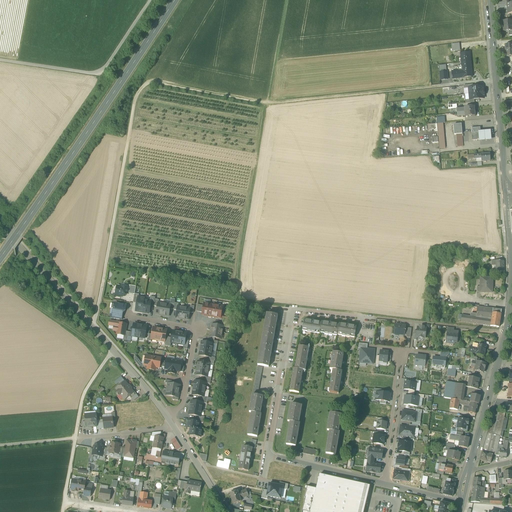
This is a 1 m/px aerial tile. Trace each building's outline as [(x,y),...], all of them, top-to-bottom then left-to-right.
[(460,54),(461,63),(470,62),(469,53),(460,54)] [(472,77),(470,62),(461,63),(462,66),(458,67),(458,71),(458,72),(452,73),(452,77),(452,78),(452,79),(462,78),(472,77)] [(439,73),(440,80),(448,79),(447,72),(439,73)] [(445,148),(443,123),(437,124),(438,132),(439,149),(445,148)] [(437,124),(427,125),(428,131),(434,130),(434,132),(438,132),(437,124)] [(453,125),(454,135),(456,135),(462,134),(461,125),(455,125),(453,125)] [(471,128),(472,141),(479,140),(480,140),(480,133),(480,128),(471,128)] [(491,130),(478,131),(478,142),(491,141),(491,130)] [(481,162),(490,161),(489,154),(481,154),(468,155),(468,159),(474,159),(476,159),(481,158),(481,162)] [(492,272),(504,272),(503,261),(492,261),(492,266),(496,265),(496,269),(492,269),(492,272)] [(480,293),(492,293),(492,288),(491,288),(491,284),(492,284),(493,278),(480,278),(480,287),(480,293)] [(127,293),(134,295),(134,294),(136,286),(129,285),(128,288),(127,293)] [(115,296),(120,297),(121,296),(123,297),(127,294),(127,293),(128,288),(118,286),(117,287),(117,290),(116,291),(115,295),(115,296)] [(140,311),(142,312),(144,300),(145,299),(138,297),(137,303),(135,311),(140,312),(140,311)] [(149,301),(144,300),(142,312),(145,312),(146,313),(149,314),(150,306),(151,301),(149,301)] [(159,315),(162,316),(164,304),(158,303),(157,307),(156,314),(159,315)] [(115,304),(114,309),(112,309),(111,314),(113,315),(118,316),(120,316),(122,317),(123,311),(125,309),(126,306),(115,304)] [(170,305),(164,304),(162,316),(165,316),(168,316),(170,309),(170,305)] [(205,316),(208,316),(210,305),(204,304),(203,306),(202,313),(202,315),(205,315),(205,316)] [(216,306),(210,305),(208,316),(208,317),(208,316),(211,316),(211,317),(214,318),(216,306)] [(179,319),(182,319),(184,308),(178,307),(178,306),(177,310),(176,318),(179,318),(179,319)] [(217,318),(220,318),(222,307),(216,306),(214,318),(217,318)] [(490,309),(477,307),(476,314),(476,317),(487,319),(488,310),(489,310),(490,309)] [(190,309),(184,308),(182,319),(185,320),(185,319),(188,320),(189,313),(190,309)] [(490,326),(499,328),(501,310),(493,309),(490,309),(490,310),(489,310),(488,310),(487,319),(491,319),(490,326)] [(267,314),(264,331),(275,333),(278,316),(267,314)] [(476,317),(472,317),(472,320),(471,323),(471,324),(490,326),(491,319),(487,319),(476,317)] [(222,320),(221,323),(221,326),(223,327),(230,328),(230,325),(231,321),(222,320)] [(337,335),(354,338),(356,327),(339,324),(339,325),(322,322),(321,323),(304,320),(302,331),(319,334),(320,333),(337,336),(337,335)] [(113,331),(117,331),(119,324),(119,323),(109,321),(109,325),(114,326),(113,330),(113,331)] [(126,325),(119,324),(117,331),(117,334),(124,336),(125,331),(126,325)] [(132,336),(138,337),(140,326),(137,325),(134,324),(132,333),(132,336)] [(211,328),(210,331),(222,333),(223,327),(221,326),(212,325),(211,328)] [(404,335),(404,334),(405,328),(405,326),(395,325),(394,334),(395,334),(396,335),(398,336),(400,335),(404,335)] [(143,326),(140,326),(138,337),(145,339),(145,334),(147,326),(143,326)] [(423,338),(425,338),(426,329),(424,328),(424,327),(420,327),(420,328),(417,328),(417,331),(416,337),(423,338)] [(151,339),(158,341),(160,329),(157,329),(157,328),(153,328),(152,334),(151,339)] [(163,330),(160,329),(158,341),(164,342),(165,342),(166,337),(167,330),(163,329),(163,330)] [(171,343),(177,344),(179,333),(177,332),(173,331),(171,338),(171,343)] [(221,339),(222,333),(210,331),(210,334),(210,337),(215,338),(221,339)] [(264,331),(261,348),(272,350),(275,333),(264,331)] [(446,342),(454,343),(457,343),(458,332),(453,331),(453,334),(447,333),(446,342)] [(182,333),(179,333),(177,344),(184,345),(185,340),(186,333),(183,333),(182,333)] [(201,342),(200,349),(212,351),(213,344),(208,343),(201,342)] [(477,348),(477,350),(476,354),(484,356),(486,346),(478,345),(477,348)] [(289,391),(299,393),(303,371),(304,371),(308,348),(299,347),(295,369),(293,369),(289,391)] [(269,367),(272,350),(261,348),(258,365),(269,367)] [(211,357),(212,351),(200,349),(199,356),(206,357),(211,358),(211,357)] [(366,363),(372,364),(374,350),(367,349),(361,349),(359,362),(360,363),(360,361),(366,362),(366,363)] [(388,352),(380,351),(379,356),(379,361),(383,361),(383,362),(387,363),(388,357),(388,353),(388,352)] [(329,392),(338,394),(342,371),(341,371),(344,354),(333,352),(330,370),(333,370),(329,392)] [(416,355),(415,365),(425,366),(425,361),(426,356),(416,355)] [(148,369),(151,370),(153,357),(146,356),(146,357),(145,364),(144,366),(148,366),(148,369)] [(134,361),(140,367),(143,365),(142,363),(138,359),(137,360),(135,357),(134,361)] [(161,358),(153,357),(151,370),(154,370),(155,367),(159,368),(160,363),(161,358)] [(440,358),(433,358),(432,367),(436,368),(436,365),(441,366),(441,368),(445,369),(446,359),(440,358)] [(169,373),(172,374),(174,361),(167,359),(166,364),(165,369),(169,370),(169,373)] [(181,362),(174,361),(172,374),(175,374),(176,371),(180,372),(181,366),(181,362)] [(198,361),(197,368),(208,370),(210,364),(210,363),(205,363),(198,361)] [(477,362),(477,363),(475,368),(474,371),(483,373),(484,369),(486,364),(477,362)] [(253,394),(258,395),(263,368),(257,367),(253,394)] [(207,377),(208,370),(197,368),(195,375),(202,376),(207,377)] [(123,380),(121,377),(114,382),(116,385),(119,383),(123,380)] [(479,379),(470,377),(469,382),(468,388),(476,389),(477,383),(478,384),(479,379)] [(194,385),(194,388),(205,390),(206,383),(201,382),(194,381),(194,385)] [(124,398),(125,399),(129,396),(133,393),(133,392),(131,390),(131,388),(129,386),(127,386),(125,382),(120,386),(116,389),(118,391),(117,391),(117,393),(118,395),(120,395),(120,394),(124,398)] [(404,389),(408,390),(414,391),(415,389),(416,385),(415,385),(415,383),(409,383),(405,382),(404,389)] [(451,399),(453,399),(456,384),(446,382),(444,398),(451,399)] [(465,385),(456,384),(453,399),(459,400),(463,401),(463,398),(465,385)] [(204,397),(205,390),(194,388),(193,391),(192,395),(199,396),(204,397)] [(178,394),(178,391),(167,389),(166,395),(173,397),(178,398),(178,397),(178,394)] [(129,396),(133,401),(134,401),(138,397),(134,392),(133,392),(133,393),(129,396)] [(389,402),(390,394),(382,393),(376,392),(375,400),(380,401),(386,401),(389,402)] [(472,394),(470,399),(470,402),(478,404),(480,396),(472,394)] [(249,412),(252,413),(260,414),(263,397),(252,395),(249,412)] [(405,396),(403,405),(406,405),(408,405),(417,406),(418,398),(416,397),(405,396)] [(457,410),(458,404),(459,400),(453,399),(451,399),(449,409),(457,410)] [(191,405),(190,408),(202,410),(203,403),(198,402),(191,401),(190,405),(191,405)] [(476,414),(478,404),(470,402),(469,406),(468,412),(476,414)] [(287,421),(290,422),(298,423),(301,406),(290,404),(287,421)] [(380,407),(375,406),(374,414),(387,416),(388,408),(380,407)] [(200,416),(202,410),(190,408),(190,411),(189,411),(189,415),(196,416),(200,417),(200,416)] [(403,411),(401,420),(412,422),(415,422),(416,413),(417,412),(416,412),(403,411)] [(493,412),(487,433),(491,434),(500,437),(504,418),(505,413),(493,412)] [(261,414),(260,414),(252,413),(248,435),(257,437),(261,414)] [(327,430),(329,431),(338,432),(341,415),(330,413),(327,430)] [(104,423),(104,429),(113,428),(113,422),(112,418),(103,419),(104,423)] [(458,419),(457,428),(457,429),(463,430),(465,430),(466,425),(467,425),(468,425),(469,420),(467,420),(458,419)] [(186,428),(190,428),(202,430),(198,429),(199,423),(194,422),(188,420),(186,428)] [(383,422),(377,421),(377,422),(376,427),(376,429),(385,430),(387,422),(383,422)] [(299,423),(298,423),(290,422),(286,445),(295,446),(299,423)] [(408,427),(401,426),(399,435),(408,436),(413,437),(414,428),(408,427)] [(201,437),(202,430),(190,428),(189,435),(201,437)] [(339,432),(338,432),(329,431),(326,454),(335,455),(339,432)] [(482,452),(487,453),(488,450),(491,434),(487,433),(482,452)] [(500,437),(491,434),(488,450),(487,453),(493,455),(493,453),(496,454),(497,450),(498,445),(500,437)] [(374,435),(372,443),(383,445),(384,436),(383,436),(374,435)] [(156,448),(161,450),(164,438),(160,438),(155,437),(154,442),(153,448),(156,448)] [(461,437),(460,442),(459,446),(459,447),(467,448),(469,438),(461,437)] [(170,441),(177,451),(181,448),(174,438),(170,441)] [(125,454),(124,456),(133,456),(135,448),(136,442),(136,441),(132,440),(131,441),(127,441),(126,447),(125,454)] [(401,441),(399,441),(399,444),(398,444),(398,447),(398,451),(404,452),(410,452),(411,443),(410,442),(401,441)] [(497,450),(500,450),(507,451),(508,443),(508,441),(507,441),(504,441),(503,446),(498,445),(497,450)] [(93,456),(97,456),(98,455),(102,456),(102,455),(104,448),(100,443),(98,445),(96,445),(94,446),(93,450),(92,455),(93,456)] [(118,454),(119,448),(120,444),(111,443),(110,446),(109,452),(110,454),(113,454),(114,454),(118,454)] [(239,469),(248,471),(252,448),(250,448),(243,446),(239,469)] [(303,454),(315,457),(317,451),(304,448),(303,454)] [(369,449),(368,457),(368,460),(374,461),(374,458),(382,459),(383,451),(369,449)] [(165,464),(174,465),(175,464),(178,465),(179,460),(180,455),(163,451),(161,462),(165,462),(165,464)] [(446,459),(458,461),(460,453),(454,452),(449,451),(449,455),(447,455),(446,459)] [(480,460),(490,463),(492,459),(493,455),(487,453),(482,452),(480,460)] [(395,465),(399,465),(404,466),(405,458),(397,457),(395,465)] [(367,463),(366,467),(366,472),(380,473),(381,465),(373,464),(374,461),(368,460),(367,463)] [(445,465),(444,471),(444,472),(451,473),(453,466),(445,465)] [(212,472),(216,479),(224,473),(223,471),(217,470),(212,472)] [(409,473),(401,472),(395,471),(394,479),(399,480),(399,481),(407,482),(409,473)] [(224,487),(230,483),(234,481),(231,476),(230,475),(227,474),(226,475),(224,473),(216,479),(221,487),(223,486),(224,487)] [(361,511),(363,505),(359,504),(361,495),(364,485),(319,474),(316,488),(307,486),(304,498),(305,498),(301,511),(361,511)] [(473,486),(483,488),(484,484),(484,482),(481,482),(481,479),(474,478),(473,486)] [(449,479),(449,483),(446,482),(443,495),(446,496),(448,497),(448,496),(452,497),(455,484),(456,480),(451,479),(451,480),(449,479)] [(79,488),(84,489),(85,488),(85,483),(86,482),(84,482),(74,480),(73,480),(71,490),(74,490),(75,491),(77,491),(78,491),(79,488)] [(187,483),(185,493),(199,496),(199,493),(200,493),(200,488),(201,488),(201,487),(201,483),(197,482),(196,484),(187,483)] [(268,490),(267,496),(268,496),(280,499),(281,498),(282,489),(283,486),(279,486),(269,484),(268,490)] [(364,511),(370,486),(364,485),(361,495),(366,496),(363,505),(361,511),(364,511)] [(90,496),(92,488),(89,488),(89,489),(85,488),(84,489),(83,496),(87,496),(90,496)] [(106,500),(110,500),(111,491),(107,490),(100,489),(99,498),(106,499),(106,500)] [(231,498),(239,496),(238,492),(238,491),(235,492),(234,490),(231,491),(232,493),(229,494),(231,498)] [(484,496),(484,492),(472,491),(471,498),(471,502),(482,503),(484,503),(488,504),(488,499),(483,499),(484,496)] [(147,493),(141,492),(139,492),(138,499),(137,507),(151,509),(152,504),(152,501),(147,500),(148,493),(147,493)] [(162,507),(170,508),(172,501),(172,500),(172,498),(171,497),(164,496),(162,507)] [(233,504),(241,501),(240,499),(239,496),(231,498),(233,504)] [(132,506),(133,499),(129,499),(123,498),(122,505),(132,506)] [(439,507),(438,510),(445,511),(448,511),(450,504),(447,503),(443,502),(443,503),(440,502),(439,507)]
